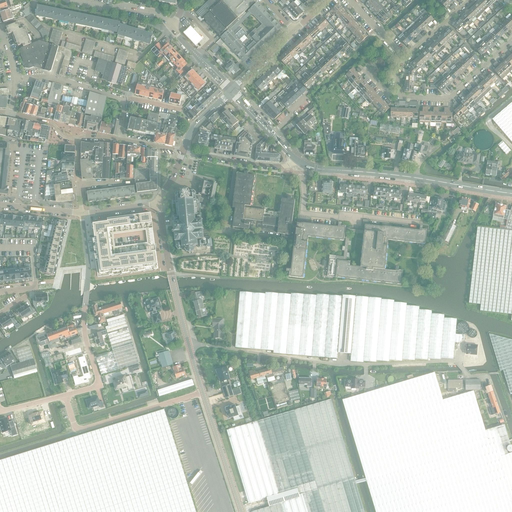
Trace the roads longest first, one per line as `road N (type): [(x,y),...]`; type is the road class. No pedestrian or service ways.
road 1 (unclassified): [(188,346),(338,364),(459,361)]
road 2 (unclassified): [(65,395),(80,429),(202,391)]
road 3 (tertiary): [(188,346),(156,201)]
road 4 (residential): [(511,39),(449,98),(398,96)]
road 5 (tertiary): [(241,511),(202,391)]
